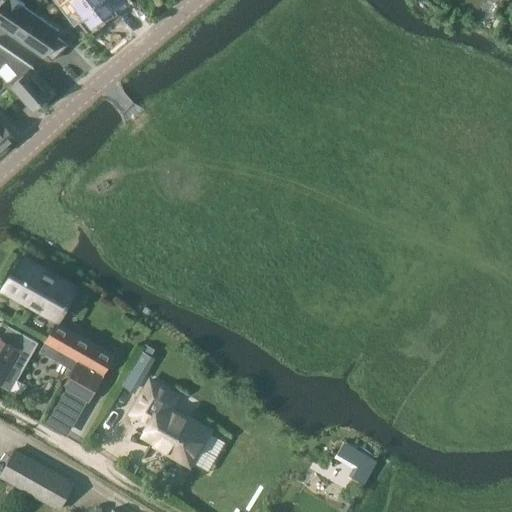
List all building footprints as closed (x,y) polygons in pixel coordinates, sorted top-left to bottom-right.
[(0,27),(32,49),(33,48),(36,45),(46,55),(52,61),(66,47),(68,45),(54,36),(58,31),(58,30),(23,6),(24,5),(17,0),(6,0),(0,9),(0,27)] [(75,0),(62,11),(72,24),(83,15),(91,26),(112,9),(105,0),(75,0)] [(33,69),(0,46),(0,67),(6,63),(17,75),(8,82),(33,110),(49,95),(30,73),(33,69)] [(0,154),(16,140),(0,122),(0,154)] [(57,321),(76,290),(20,257),(2,289),(57,321)] [(45,341),(39,351),(53,359),(59,350),(102,374),(112,357),(55,324),(45,341)] [(0,338),(0,385),(9,391),(20,372),(37,343),(15,330),(14,330),(7,343),(1,339),(0,338)] [(135,370),(148,377),(158,359),(145,352),(135,370)] [(88,400),(100,379),(75,365),(63,386),(88,400)] [(149,381),(134,407),(151,417),(141,435),(155,443),(153,446),(182,463),(185,459),(209,472),(226,442),(202,429),(203,428),(186,418),(184,421),(168,411),(176,397),(149,381)] [(0,477),(58,510),(72,484),(13,452),(0,475),(0,477)] [(340,472),(347,460),(337,454),(330,466),(340,472)]
